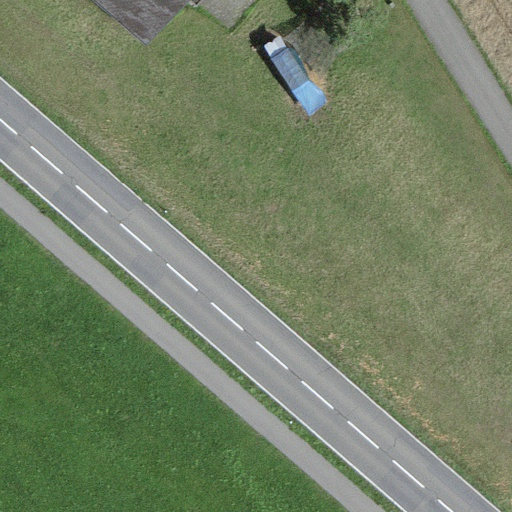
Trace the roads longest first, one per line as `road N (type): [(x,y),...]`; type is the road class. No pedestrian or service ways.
road 1 (secondary): [(450,511),(0,121)]
road 2 (residential): [(435,0),(511,126)]
